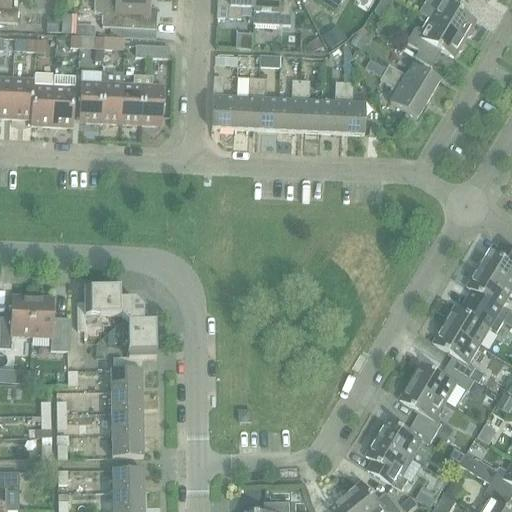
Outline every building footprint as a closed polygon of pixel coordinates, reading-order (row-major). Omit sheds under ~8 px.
[(0,0),(0,25),(17,27),(18,12),(10,11),(10,0),(0,0)] [(97,17),(102,17),(101,31),(110,31),(109,40),(155,42),(157,11),(149,11),(149,0),(94,0),(94,13),(97,17)] [(217,0),(216,21),(236,22),(240,22),(241,12),(253,13),(254,0),(217,0)] [(252,27),(290,29),(291,0),(289,0),(290,3),(278,2),(278,0),(254,0),(253,13),(252,27)] [(312,0),(336,14),(344,0),(312,0)] [(429,22),(464,42),(475,24),(455,12),(461,2),(456,0),(427,0),(419,15),(430,22),(429,22)] [(61,17),(60,36),(70,37),(70,17),(61,17)] [(411,35),(405,46),(419,54),(415,61),(430,70),(440,54),(452,61),(464,42),(429,22),(423,33),(420,32),(414,32),(411,35)] [(59,38),(58,57),(67,57),(67,38),(59,38)] [(78,64),(79,51),(79,40),(70,39),(69,64),(78,64)] [(103,52),(104,41),(95,40),(94,52),(103,52)] [(124,42),(113,41),(104,41),(103,52),(123,53),(124,42)] [(26,55),(35,55),(35,44),(26,43),(26,55)] [(44,44),(35,44),(35,55),(44,56),(44,44)] [(134,61),(143,61),(144,49),(135,48),(134,61)] [(168,62),(169,50),(144,49),(143,61),(168,62)] [(260,71),(261,59),(245,58),(244,71),(260,71)] [(267,75),(292,74),(292,60),(267,60),(267,75)] [(439,83),(412,67),(405,79),(388,69),(384,76),(428,102),(439,83)] [(100,126),(101,86),(102,75),(81,74),(78,125),(100,126)] [(120,127),(122,87),(122,76),(102,75),(101,86),(100,126),(120,127)] [(396,94),(389,105),(416,122),(428,102),(384,76),(379,83),(396,94)] [(140,128),(143,79),(133,79),(133,88),(122,87),(120,127),(140,128)] [(163,89),(152,89),(152,79),(143,79),(140,128),(161,129),(163,89)] [(233,132),(234,101),(221,101),(222,81),(213,80),(211,131),(233,132)] [(0,81),(0,121),(11,122),(12,82),(0,81)] [(11,122),(30,123),(31,123),(33,89),(33,83),(12,82),(11,122)] [(255,133),(257,82),(248,82),(247,102),(234,101),(233,132),(255,133)] [(276,134),(278,103),(265,103),(266,83),(257,82),(255,133),(276,134)] [(278,103),(276,134),(298,135),(300,84),(291,84),(290,104),(278,103)] [(298,135),(319,136),(321,105),(308,105),(309,85),(300,84),(298,135)] [(321,105),(319,136),(341,137),(343,86),(335,86),(334,106),(321,105)] [(343,86),(341,137),(363,139),(365,107),(351,107),(352,87),(343,86)] [(30,129),(51,130),(53,90),(33,89),(31,123),(30,123),(30,129)] [(72,131),(74,91),(53,90),(51,130),(72,131)] [(511,253),(501,247),(495,256),(490,253),(478,272),(511,291),(511,253)] [(502,310),(511,293),(511,291),(478,272),(467,291),(472,294),(466,303),(503,325),(509,314),(502,310)] [(85,334),(85,319),(102,319),(101,291),(84,292),(84,306),(76,306),(77,334),(85,334)] [(120,318),(119,303),(119,291),(101,291),(102,319),(120,318)] [(11,339),(31,340),(32,300),(11,299),(10,322),(0,321),(0,351),(10,352),(11,339)] [(32,300),(31,340),(50,341),(50,354),(67,355),(69,323),(52,322),(53,301),(32,300)] [(120,318),(127,326),(142,325),(142,311),(134,303),(119,303),(120,318)] [(445,328),(479,349),(489,331),(497,335),(503,325),(466,303),(461,312),(456,309),(445,328)] [(127,326),(128,343),(155,343),(154,325),(142,325),(127,326)] [(448,368),(469,381),(475,372),(476,371),(468,367),(479,349),(445,328),(433,347),(453,359),(448,368)] [(116,337),(107,337),(107,346),(116,345),(116,337)] [(155,343),(128,343),(128,361),(113,361),(113,369),(141,368),(141,361),(155,361),(155,343)] [(474,384),(469,381),(448,368),(442,378),(422,366),(411,385),(445,405),(456,387),(468,395),(474,384)] [(475,372),(469,381),(474,384),(479,387),(485,378),(475,372)] [(109,374),(110,396),(141,396),(141,373),(109,374)] [(67,389),(77,388),(77,375),(67,375),(67,389)] [(434,423),(445,405),(411,385),(399,404),(419,415),(414,425),(435,438),(442,427),(434,423)] [(96,396),(68,396),(68,406),(96,405),(96,396)] [(110,418),(142,417),(141,396),(110,396),(110,418)] [(511,401),(504,397),(498,408),(509,415),(511,409),(511,401)] [(56,419),(66,419),(65,405),(56,406),(56,419)] [(40,419),(50,419),(50,406),(40,406),(40,419)] [(239,414),(239,425),(250,425),(250,413),(239,414)] [(111,439),(142,439),(142,417),(110,418),(99,418),(99,426),(111,426),(111,439)] [(50,419),(40,419),(40,433),(50,432),(50,419)] [(66,419),(56,419),(56,432),(66,432),(66,419)] [(388,422),(377,441),(411,462),(422,444),(429,448),(435,438),(414,425),(408,434),(388,422)] [(484,431),(478,440),(488,446),(491,440),(489,434),(484,431)] [(109,450),(109,440),(73,438),(73,448),(109,450)] [(111,462),(142,461),(142,439),(111,439),(111,462)] [(401,479),(411,462),(377,441),(366,460),(372,464),(366,474),(401,494),(408,484),(401,479)] [(41,449),(41,463),(51,463),(50,449),(41,449)] [(57,449),(57,463),(66,463),(66,449),(57,449)] [(511,467),(504,481),(497,477),(490,487),(511,500),(511,467)] [(112,496),(143,495),(143,473),(111,474),(112,496)] [(67,488),(66,474),(57,475),(57,488),(67,488)] [(17,511),(17,494),(19,494),(19,476),(0,475),(0,511),(17,511)] [(356,511),(398,511),(386,496),(377,503),(362,485),(345,499),(356,511)] [(450,487),(445,496),(454,501),(459,492),(450,487)] [(510,511),(506,510),(511,500),(490,487),(484,498),(491,502),(485,511),(510,511)] [(112,496),(112,511),(143,511),(143,495),(112,496)] [(426,497),(422,504),(430,509),(434,501),(426,497)] [(443,498),(435,511),(450,511),(455,505),(443,498)] [(356,511),(345,499),(329,511),(356,511)]
